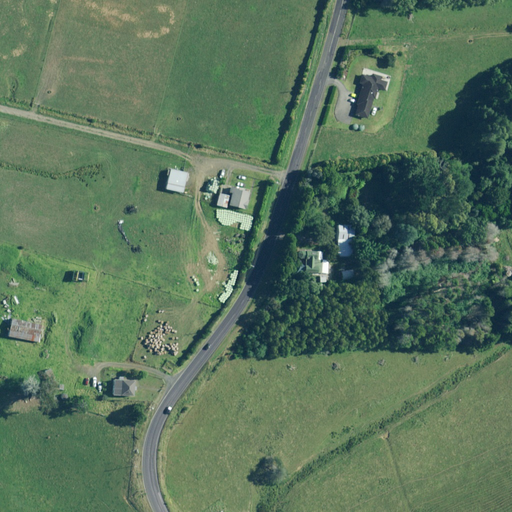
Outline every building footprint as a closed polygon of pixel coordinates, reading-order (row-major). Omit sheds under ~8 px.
[(359,83),(361,84),(355,104),(357,105),(354,115),(365,118),(372,97),(374,98),(377,88),(383,90),(386,81),(381,79),(382,76),(372,73),(371,76),(362,73),(359,83)] [(187,173),(168,168),(166,175),(168,176),(165,188),(181,192),(187,173)] [(250,191),(221,183),(216,204),(226,207),(227,204),(245,209),(250,191)] [(354,225),(338,224),(336,257),(353,257),(354,225)] [(298,250),(298,258),(305,259),(305,272),(326,273),(327,259),(322,259),(322,251),(298,250)] [(355,268),(340,270),(341,279),(356,278),(355,268)] [(10,318),(7,336),(38,341),(41,323),(10,318)] [(54,377),(50,368),(43,372),(48,381),(54,377)] [(118,380),(113,380),(112,395),(133,396),(134,381),(123,380),(123,377),(118,377),(118,380)]
